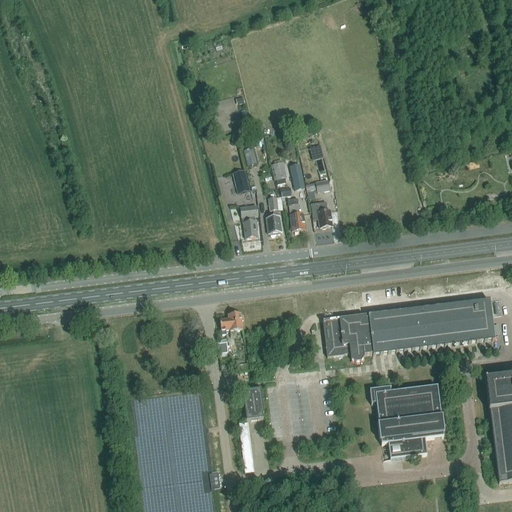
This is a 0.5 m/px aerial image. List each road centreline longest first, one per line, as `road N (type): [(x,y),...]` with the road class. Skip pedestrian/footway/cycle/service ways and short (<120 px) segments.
road 1 (primary): [(0,309),(511,244)]
road 2 (unclassified): [(0,293),(511,228)]
road 3 (unclassified): [(0,324),(511,261)]
